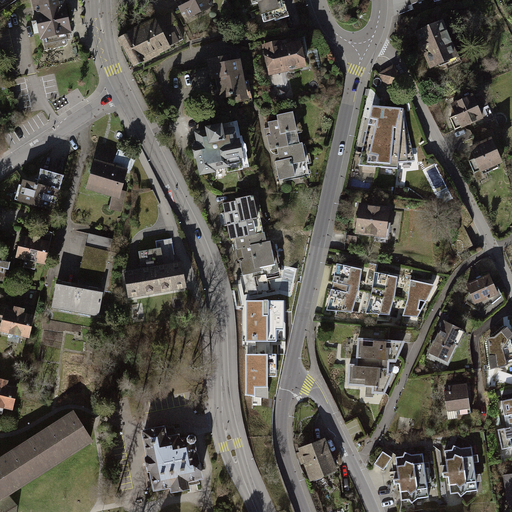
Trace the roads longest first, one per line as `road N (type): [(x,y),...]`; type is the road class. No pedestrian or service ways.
road 1 (tertiary): [(258,511),(224,412),(210,279),(123,90)]
road 2 (tertiary): [(366,51),(351,84),(290,376)]
road 3 (residential): [(511,294),(395,58),(370,42)]
road 4 (residential): [(375,511),(322,405),(290,376)]
road 5 (unknown): [(78,118),(65,272)]
road 6 (residential): [(123,90),(0,169)]
road 7 (tertiary): [(290,376),(282,445),(304,511)]
